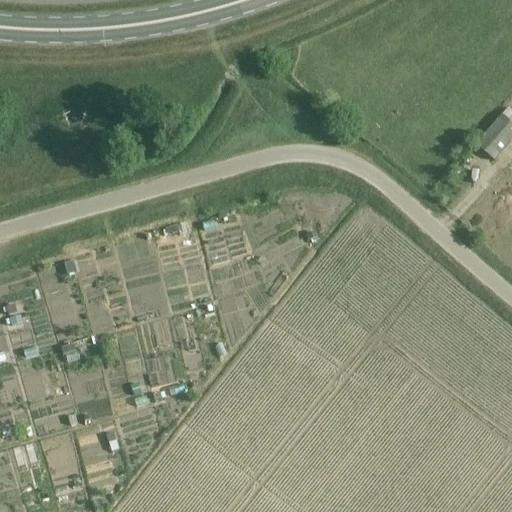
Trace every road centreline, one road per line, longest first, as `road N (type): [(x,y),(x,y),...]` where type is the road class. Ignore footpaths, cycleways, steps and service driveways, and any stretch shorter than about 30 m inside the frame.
road 1 (unclassified): [(511,299),(368,174),(313,154),(262,159),(0,232)]
road 2 (secondary): [(0,28),(110,29),(249,0)]
